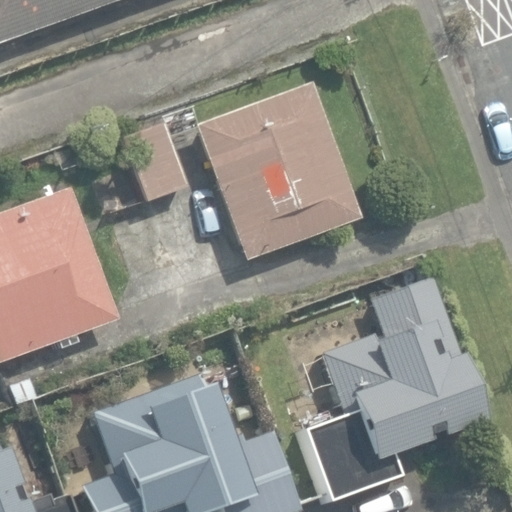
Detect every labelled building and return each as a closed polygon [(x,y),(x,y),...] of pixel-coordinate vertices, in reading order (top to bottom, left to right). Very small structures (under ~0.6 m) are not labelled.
[(0,0),(0,43),(120,0),(0,0)] [(185,129),(236,265),(350,223),(299,87),(185,129)] [(112,143),(138,207),(177,192),(152,128),(112,143)] [(0,214),(0,364),(107,327),(59,193),(0,214)] [(295,434),(318,503),(392,480),(384,457),(476,424),(427,278),(363,300),(376,346),(367,349),(365,340),(312,356),(332,423),(295,434)] [(72,487),(81,511),(280,511),(288,509),(261,436),(233,447),(230,438),(219,442),(194,373),(82,415),(100,476),(72,487)] [(1,382),(7,403),(26,397),(20,377),(1,382)] [(0,511),(65,511),(62,501),(30,511),(24,511),(22,506),(9,511),(0,486),(0,511)]
